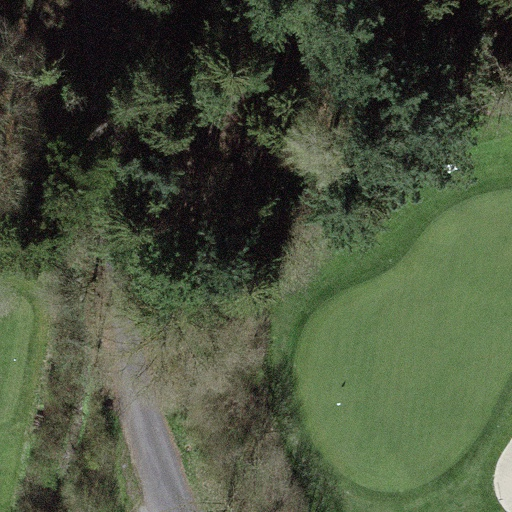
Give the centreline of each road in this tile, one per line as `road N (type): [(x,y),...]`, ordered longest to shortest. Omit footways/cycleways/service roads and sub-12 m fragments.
road 1 (unclassified): [(176,511),(106,284),(119,158),(116,0)]
road 2 (track): [(119,158),(355,26),(372,0)]
